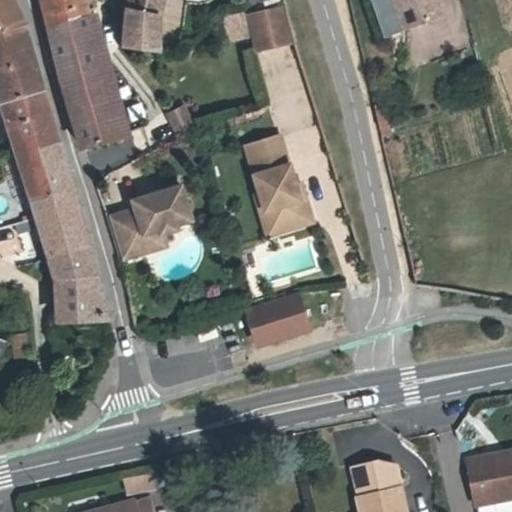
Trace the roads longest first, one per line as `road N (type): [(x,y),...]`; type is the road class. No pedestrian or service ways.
road 1 (residential): [(31,0),(104,255),(143,442)]
road 2 (residential): [(375,390),(389,266),(313,0)]
road 3 (tertiary): [(375,390),(143,442)]
road 4 (tertiary): [(143,442),(0,474)]
road 5 (tertiary): [(511,364),(375,390)]
